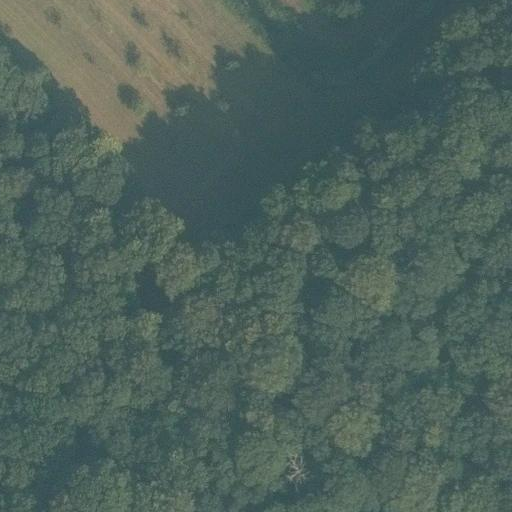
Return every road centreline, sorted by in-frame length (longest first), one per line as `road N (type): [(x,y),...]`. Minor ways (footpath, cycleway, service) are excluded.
road 1 (track): [(281,350),(511,141)]
road 2 (track): [(106,511),(281,350)]
